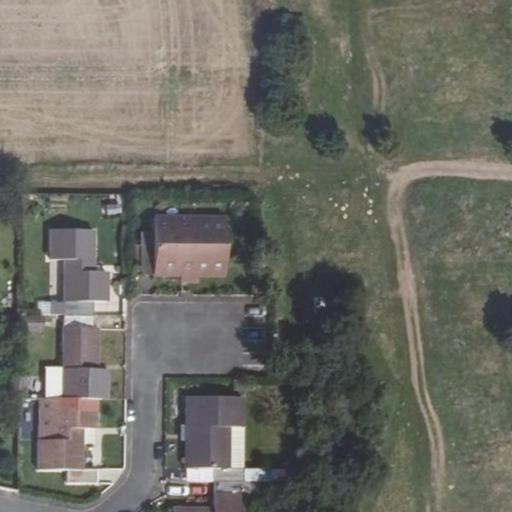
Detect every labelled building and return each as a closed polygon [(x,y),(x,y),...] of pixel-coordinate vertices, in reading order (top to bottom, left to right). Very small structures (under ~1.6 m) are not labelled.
[(138,245),(138,275),(178,276),(195,276),(222,276),(222,218),(152,217),(151,231),(151,245),(138,245)] [(63,261),(61,314),(91,315),(91,301),(105,302),(106,272),(90,271),(91,232),(48,231),(48,260),(63,261)] [(61,314),(61,399),(95,399),(104,400),(105,370),(90,370),(91,315),(61,314)] [(211,483),(241,483),(256,483),(256,469),(241,469),(226,469),(227,427),(241,427),(241,398),(184,397),(184,468),(212,469),(211,483)] [(63,470),(63,483),(93,484),(93,471),(79,471),(80,428),(95,429),(95,399),(61,399),(52,399),(51,440),(36,439),(36,469),(63,470)] [(241,469),(241,427),(227,427),(226,469),(241,469)] [(169,508),(169,511),(240,511),(241,497),(256,497),(256,483),(241,483),(211,483),(210,509),(169,508)]
